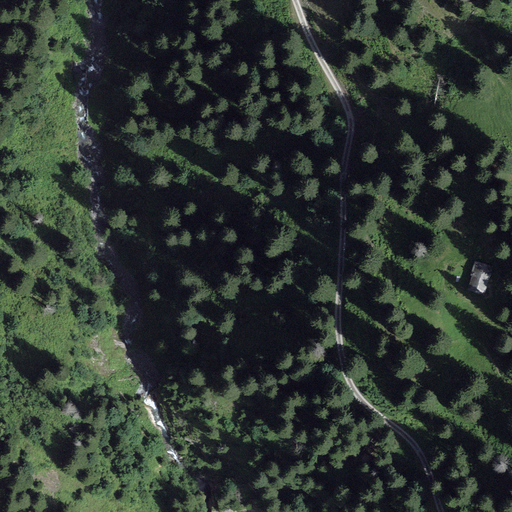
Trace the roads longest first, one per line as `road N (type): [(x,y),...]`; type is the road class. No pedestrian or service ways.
road 1 (unclassified): [(295,0),(350,118),(338,324),(345,372),(364,403),(417,448),(441,511)]
road 2 (track): [(418,0),(478,30),(511,85)]
